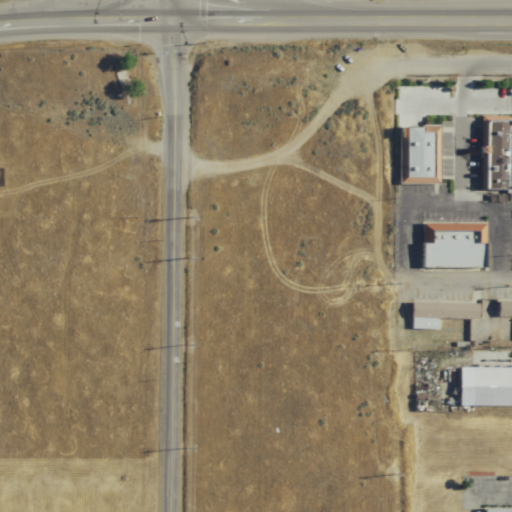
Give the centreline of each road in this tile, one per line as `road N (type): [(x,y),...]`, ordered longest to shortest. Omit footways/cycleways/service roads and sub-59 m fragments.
road 1 (tertiary): [(170,511),(175,113),(165,23)]
road 2 (primary): [(165,23),(511,21)]
road 3 (primary): [(0,27),(165,23)]
